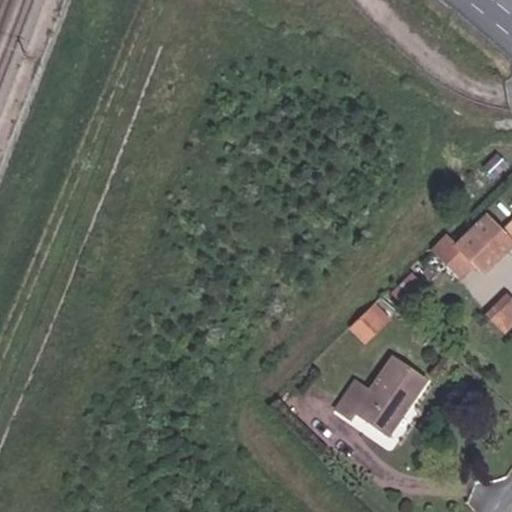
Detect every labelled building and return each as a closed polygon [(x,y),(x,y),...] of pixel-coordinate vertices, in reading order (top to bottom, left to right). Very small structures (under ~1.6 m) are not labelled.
[(453,216),(423,248),(446,270),(450,273),(481,242),(453,216)] [(511,244),(511,218),(499,231),(507,239),(511,244)] [(423,248),(417,242),(403,257),(433,284),(446,270),(423,248)] [(379,300),(357,322),(377,341),(398,319),(379,300)] [(511,329),(511,305),(500,316),(511,329)] [(356,420),(384,441),(426,385),(395,362),(371,394),(358,385),(337,414),(350,425),(356,420)]
